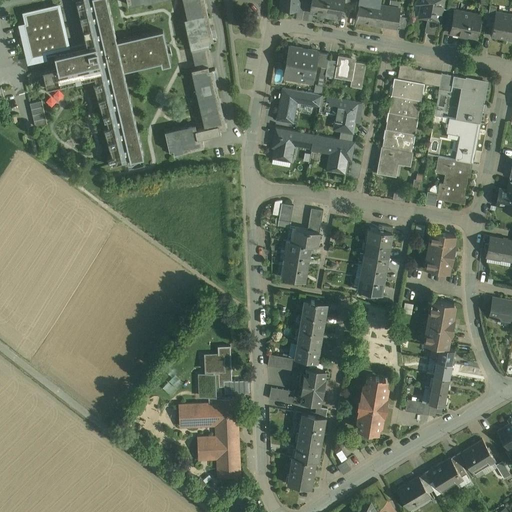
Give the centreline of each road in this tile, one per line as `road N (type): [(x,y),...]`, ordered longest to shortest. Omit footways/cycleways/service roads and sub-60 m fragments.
road 1 (residential): [(251,193),(251,138),(271,24),(507,65)]
road 2 (residential): [(275,511),(264,474),(251,193)]
road 3 (unclassified): [(211,511),(0,347)]
road 4 (residential): [(251,193),(289,190),(478,223)]
road 5 (residential): [(502,393),(474,324),(478,223)]
road 6 (residential): [(478,223),(507,65)]
road 7 (residential): [(375,468),(502,393)]
